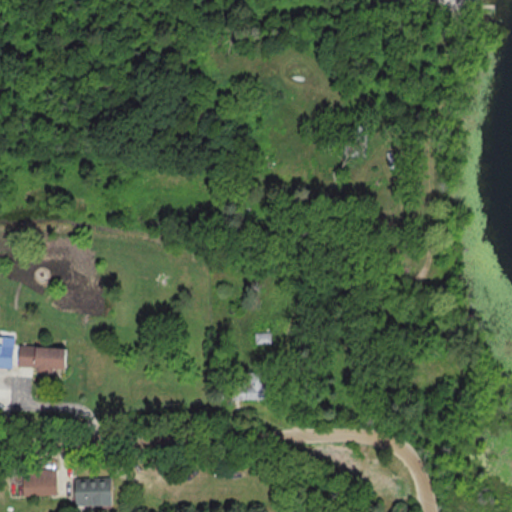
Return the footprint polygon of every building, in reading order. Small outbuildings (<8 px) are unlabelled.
[(348,126),(348,156),(371,156),(371,126),(348,126)] [(71,370),(71,347),(21,346),(20,368),(71,370)] [(244,399),(273,399),(273,372),(244,372),(244,399)] [(60,469),(24,469),(24,495),(60,495),(60,469)] [(117,505),(117,480),(79,480),(79,505),(117,505)]
